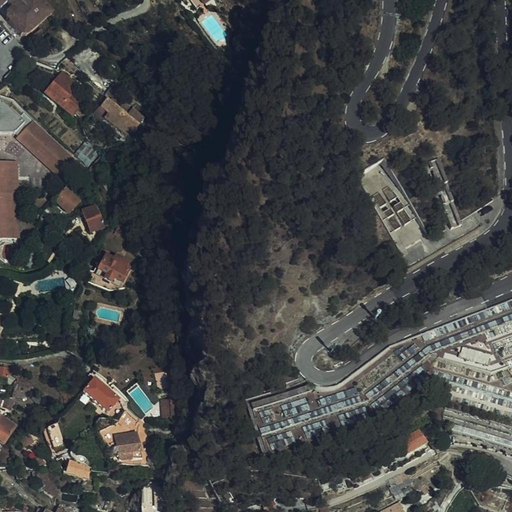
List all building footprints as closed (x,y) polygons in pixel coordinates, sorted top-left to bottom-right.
[(12,24),(17,30),(43,6),(36,0),(6,0),(3,3),(0,5),(0,11),(2,14),(0,15),(0,18),(9,27),(12,24)] [(42,32),(35,38),(43,46),(50,40),(42,32)] [(92,65),(92,69),(94,72),(96,74),(99,76),(102,76),(105,76),(108,74),(110,72),(111,70),(112,67),(111,64),(110,61),(109,59),(106,57),(104,56),(100,57),(98,57),(95,59),(93,61),(92,65)] [(54,69),(39,87),(67,109),(77,96),(65,86),(62,84),(66,79),(54,69)] [(99,93),(92,101),(100,108),(96,113),(118,128),(123,121),(126,123),(131,117),(99,93)] [(17,118),(10,113),(0,103),(0,129),(7,129),(17,118)] [(15,107),(10,113),(17,118),(7,129),(11,132),(25,116),(15,107)] [(69,156),(25,116),(11,132),(28,148),(31,145),(57,169),(69,156)] [(28,148),(11,132),(9,134),(26,150),(53,174),(57,169),(31,145),(28,148)] [(81,158),(94,142),(80,138),(70,150),(78,158),(81,158)] [(441,157),(430,160),(436,184),(447,181),(441,157)] [(5,204),(7,234),(11,234),(9,159),(3,159),(5,190),(1,190),(2,204),(5,204)] [(57,183),(45,196),(60,209),(72,197),(57,183)] [(88,200),(72,206),(74,209),(76,208),(89,204),(88,201),(88,200)] [(89,204),(76,208),(80,218),(92,213),(89,204)] [(80,218),(81,221),(96,216),(95,213),(92,213),(80,218)] [(96,216),(81,221),(84,227),(96,224),(95,223),(98,222),(96,216)] [(104,278),(104,277),(106,273),(109,275),(119,258),(116,256),(113,262),(111,257),(107,254),(99,250),(90,265),(99,270),(97,274),(104,278)] [(108,252),(107,254),(111,257),(113,262),(116,256),(108,252)] [(119,258),(109,275),(114,278),(122,265),(121,259),(119,258)] [(511,298),(423,328),(424,341),(430,341),(461,331),(462,337),(480,331),(488,331),(491,337),(511,330),(511,298)] [(265,358),(253,362),(256,368),(268,365),(265,358)] [(113,393),(86,373),(76,386),(82,391),(102,406),(113,393)] [(247,403),(262,453),(333,433),(328,414),(362,404),(357,387),(314,399),(310,385),(247,403)] [(155,394),(157,405),(157,410),(165,410),(164,393),(155,394)] [(132,421),(119,410),(115,417),(129,427),(132,421)] [(49,417),(40,423),(46,445),(56,442),(54,431),(49,417)] [(13,434),(15,436),(18,442),(26,437),(21,429),(13,434)] [(108,437),(112,453),(125,450),(127,455),(138,456),(136,453),(129,433),(108,437)] [(423,435),(403,446),(410,460),(431,448),(423,435)] [(38,458),(32,448),(27,451),(33,460),(38,458)] [(114,458),(127,455),(125,450),(113,452),(114,458)] [(72,463),(68,472),(81,476),(89,478),(90,469),(82,467),(72,463)] [(35,476),(37,481),(39,484),(46,489),(49,483),(49,482),(44,479),(40,475),(39,464),(33,466),(35,476)] [(33,466),(26,466),(26,470),(31,483),(37,481),(35,476),(33,466)] [(67,471),(66,475),(73,477),(75,479),(77,480),(80,478),(88,480),(89,478),(81,476),(68,472),(67,471)] [(361,472),(354,475),(358,483),(365,480),(361,472)] [(430,482),(433,488),(436,486),(436,484),(441,481),(438,475),(435,479),(433,480),(430,482)] [(403,476),(396,480),(399,486),(401,485),(406,483),(403,476)] [(430,482),(423,485),(426,492),(433,488),(430,482)] [(437,495),(419,507),(422,511),(424,511),(428,511),(439,505),(441,502),(437,495)] [(135,502),(135,511),(153,511),(153,502),(135,502)] [(387,511),(401,511),(399,507),(396,503),(385,507),(387,511)]
